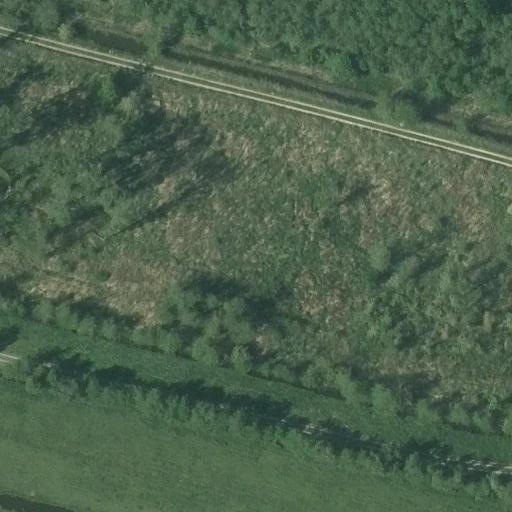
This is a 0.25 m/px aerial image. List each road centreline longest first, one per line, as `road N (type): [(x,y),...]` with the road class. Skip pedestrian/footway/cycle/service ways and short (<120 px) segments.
road 1 (track): [(511,162),(0,33)]
road 2 (track): [(0,357),(442,463),(511,468)]
